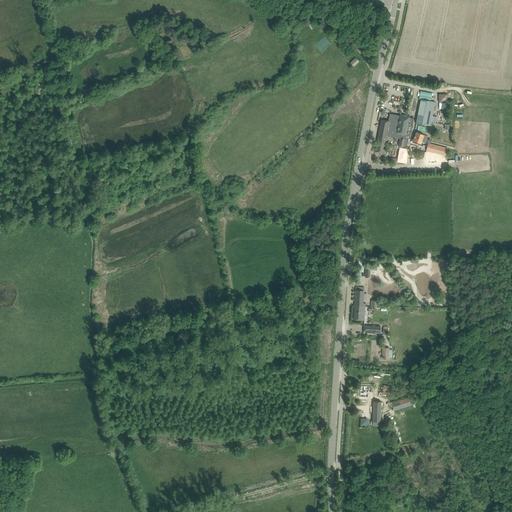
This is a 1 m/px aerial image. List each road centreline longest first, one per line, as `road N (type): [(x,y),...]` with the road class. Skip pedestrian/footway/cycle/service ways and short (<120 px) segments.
road 1 (tertiary): [(332,511),(345,236),(394,3)]
road 2 (track): [(511,93),(434,91),(381,79),(317,0)]
